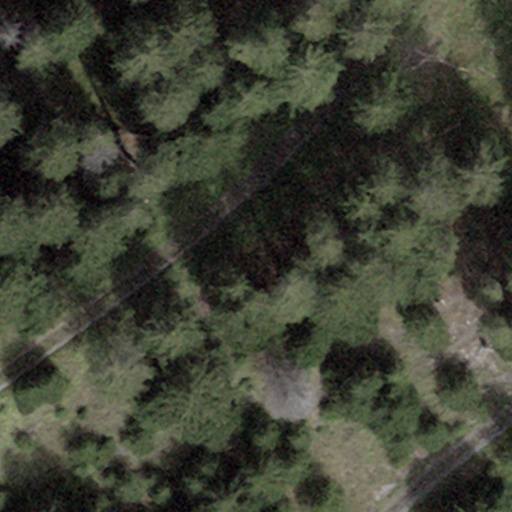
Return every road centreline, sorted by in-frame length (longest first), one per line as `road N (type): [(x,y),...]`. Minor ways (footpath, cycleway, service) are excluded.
road 1 (track): [(401,0),(297,145),(0,368)]
road 2 (track): [(409,511),(511,423)]
